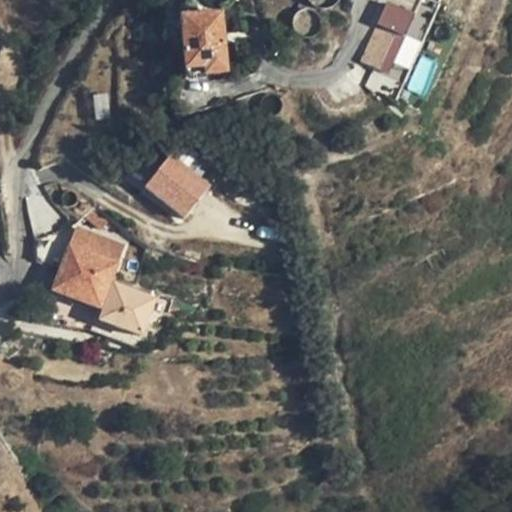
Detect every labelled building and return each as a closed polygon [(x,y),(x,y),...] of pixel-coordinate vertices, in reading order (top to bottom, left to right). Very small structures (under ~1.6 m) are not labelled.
[(387,0),(377,24),(360,61),(386,73),(419,0),(387,0)] [(435,0),(420,0),(412,37),(429,41),(439,1),(435,0)] [(185,70),(204,68),(204,75),(226,73),(220,14),(180,19),(185,70)] [(246,44),(235,47),(243,78),(255,75),(246,44)] [(173,152),(143,188),(184,222),(214,186),(173,152)] [(93,206),(84,215),(102,229),(110,219),(93,206)] [(76,229),(52,291),(103,310),(99,321),(140,337),(154,300),(109,283),(123,247),(76,229)]
